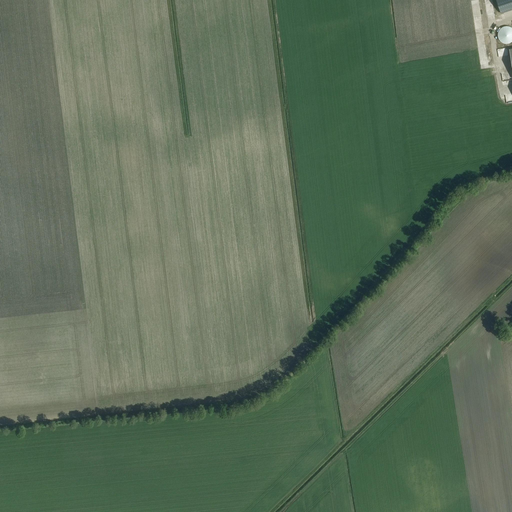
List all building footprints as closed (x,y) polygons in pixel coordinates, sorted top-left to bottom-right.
[(511,0),(496,0),(501,13),(511,9),(511,0)] [(507,26),(505,26),(503,27),(502,27),(501,28),(500,30),(499,31),(498,32),(498,34),(498,36),(498,37),(499,39),(499,40),(500,41),(502,42),(503,43),(504,43),(506,44),(508,44),(509,43),(511,42),(511,41),(511,27),(510,27),(508,26),(507,26)] [(498,59),(508,57),(507,50),(497,52),(498,59)] [(486,58),(479,60),(481,70),(489,69),(486,58)] [(511,85),(511,82),(503,84),(501,76),(496,77),(500,98),(506,97),(504,87),(511,85)]
